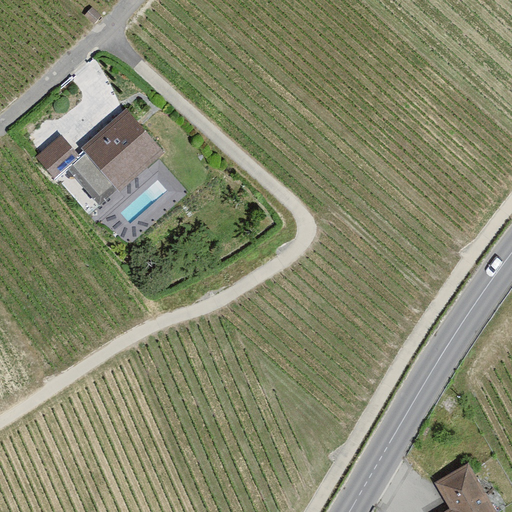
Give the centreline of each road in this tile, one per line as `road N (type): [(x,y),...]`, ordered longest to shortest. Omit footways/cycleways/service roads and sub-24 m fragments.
road 1 (track): [(0,416),(104,345),(220,295),(298,249),(312,230),(295,201),(100,33)]
road 2 (track): [(310,511),(511,205)]
road 3 (secondary): [(511,261),(441,359),(349,511)]
road 4 (residential): [(0,129),(133,0)]
